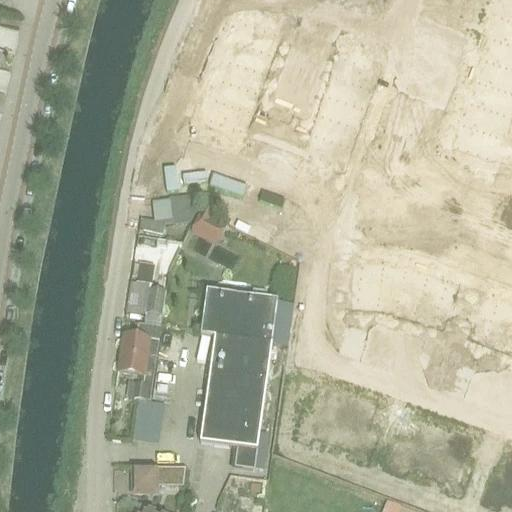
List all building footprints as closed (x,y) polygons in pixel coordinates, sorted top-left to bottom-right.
[(511,0),(506,0),(500,18),(511,22),(511,0)] [(511,22),(500,18),(493,40),(511,46),(511,22)] [(242,23),(235,44),(269,56),(276,35),(242,23)] [(511,46),(493,40),(485,61),(511,70),(511,46)] [(235,44),(228,63),(263,75),(269,56),(235,44)] [(292,55),(289,63),(299,66),(301,58),(292,55)] [(342,58),(335,79),(369,91),(376,71),(342,58)] [(308,61),(305,68),(315,72),(317,64),(308,61)] [(511,70),(485,61),(477,83),(511,95),(511,94),(511,70)] [(228,63),(222,82),(256,94),(263,75),(228,63)] [(289,63),(286,70),(296,73),(299,66),(289,63)] [(305,68),(303,76),(312,79),(315,72),(305,68)] [(335,79),(328,98),(362,110),(369,91),(335,79)] [(222,82),(215,101),(249,113),(256,94),(222,82)] [(477,83),(470,104),(504,117),(511,95),(477,83)] [(282,95),(279,102),(288,106),(291,98),(282,95)] [(291,98),(288,106),(298,109),(300,101),(291,98)] [(328,98),(321,117),(355,129),(362,110),(328,98)] [(215,101),(208,121),(242,133),(249,113),(215,101)] [(470,104),(462,126),(496,138),(504,117),(470,104)] [(271,113),(269,120),(278,124),(281,116),(271,113)] [(321,117),(314,136),(348,148),(355,129),(321,117)] [(288,118),(285,126),(294,129),(297,122),(288,118)] [(269,120),(266,128),(275,131),(278,124),(269,120)] [(285,126),(282,134),(292,137),(294,129),(285,126)] [(462,126),(454,148),(489,160),(496,138),(462,126)] [(314,136),(307,157),(341,169),(348,148),(314,136)] [(202,212),(200,197),(171,201),(174,224),(195,222),(194,213),(202,212)] [(219,222),(225,209),(209,201),(193,232),(220,246),(230,228),(219,222)] [(163,224),(145,221),(144,230),(161,233),(163,224)] [(140,265),(136,285),(152,287),(155,268),(140,265)] [(361,266),(356,303),(377,306),(383,269),(361,266)] [(383,269),(377,306),(396,309),(405,272),(383,269)] [(405,272),(396,309),(414,315),(426,279),(405,272)] [(426,279),(414,315),(434,322),(447,286),(426,279)] [(166,293),(149,291),(145,315),(162,318),(166,293)] [(278,304),(265,302),(266,295),(252,293),(251,300),(207,294),(200,339),(215,341),(201,446),(238,451),(235,471),(255,474),(255,472),(263,473),(266,453),(258,451),(278,304)] [(511,309),(496,304),(483,340),(504,347),(511,323),(511,309)] [(367,324),(363,333),(371,336),(374,327),(367,324)] [(374,327),(371,336),(379,339),(382,329),(374,327)] [(398,335),(395,344),(402,347),(406,338),(398,335)] [(154,373),(145,372),(150,342),(123,338),(118,375),(139,378),(138,386),(131,385),(128,399),(150,402),(154,373)] [(406,338),(402,347),(410,350),(413,340),(406,338)] [(488,367),(485,376),(492,379),(496,369),(488,367)] [(496,369),(492,379),(500,382),(503,372),(496,369)] [(303,414),(295,437),(307,441),(309,436),(332,444),(348,400),(324,392),(315,418),(303,414)] [(348,400),(332,444),(355,452),(353,457),(365,462),(373,439),(362,435),(371,408),(348,400)] [(397,447),(389,470),(401,474),(403,469),(426,477),(442,433),(418,425),(409,452),(397,447)] [(442,433),(426,477),(450,485),(448,491),(460,495),(468,472),(456,468),(466,442),(442,433)] [(492,481),(484,503),(496,508),(498,502),(511,507),(511,460),(503,485),(492,481)] [(132,471),(132,497),(156,497),(156,491),(161,491),(169,487),(169,471),(157,471),(132,471)] [(385,511),(405,511),(408,507),(393,499),(385,511)]
